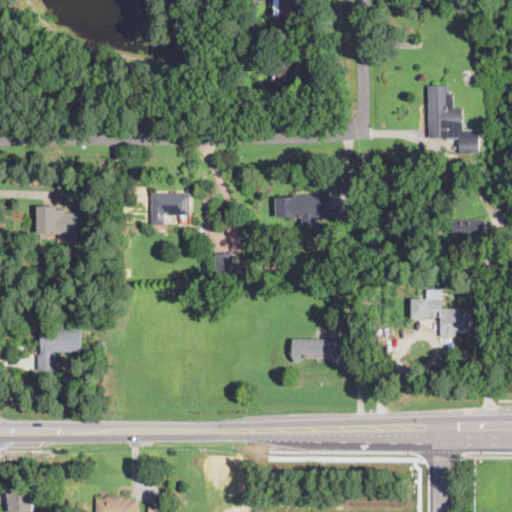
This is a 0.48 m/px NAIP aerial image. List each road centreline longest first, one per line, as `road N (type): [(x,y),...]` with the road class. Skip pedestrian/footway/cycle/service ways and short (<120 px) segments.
road 1 (residential): [(0,138),(353,134),(365,117),(366,0)]
road 2 (primary): [(380,431),(0,427)]
road 3 (primary): [(511,430),(380,431)]
